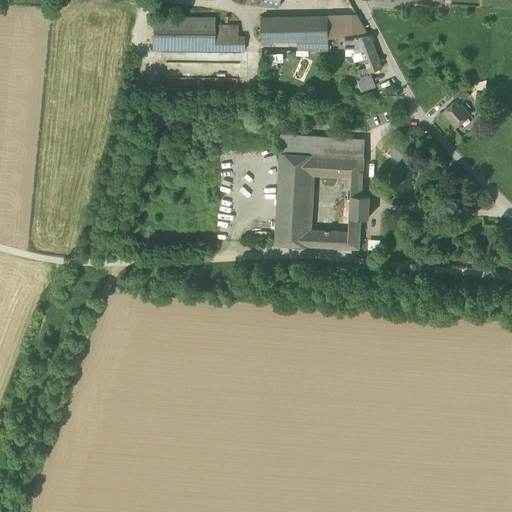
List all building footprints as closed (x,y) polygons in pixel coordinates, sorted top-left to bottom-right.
[(261,17),(261,42),(328,40),(328,38),(328,18),(328,16),(261,17)] [(368,35),(358,16),(328,18),(328,38),(336,36),(339,36),(360,36),(368,35)] [(238,25),(214,25),(214,18),(153,17),(153,49),(214,50),(244,50),(244,37),(237,37),(238,25)] [(368,35),(360,36),(360,45),(364,59),(365,61),(367,66),(367,67),(368,71),(369,71),(381,67),(369,35),(368,35)] [(339,46),(345,46),(360,45),(360,36),(339,36),(339,37),(339,46)] [(364,59),(360,45),(345,46),(345,56),(352,56),(354,62),(364,59)] [(278,61),(281,62),(282,53),(269,53),(269,67),(278,67),(278,61)] [(233,70),(233,65),(176,63),(175,70),(213,71),(213,74),(229,74),(229,70),(233,70)] [(358,70),(361,80),(371,76),(369,71),(368,71),(367,67),(358,70)] [(357,81),(361,91),(375,86),(372,76),(371,76),(361,80),(357,81)] [(457,99),(460,103),(469,95),(462,86),(452,95),(456,100),(457,99)] [(443,111),(456,126),(470,114),(460,103),(457,99),(456,100),(443,111)] [(280,133),(279,152),(313,154),(364,157),(365,139),(280,133)] [(309,229),(312,175),(313,154),(279,152),(274,244),(308,246),(309,229)] [(364,157),(313,154),(312,175),(345,177),(352,177),(352,170),(363,171),(364,157)] [(352,170),(352,177),(351,188),(351,194),(362,195),(363,171),(352,170)] [(369,195),(362,195),(351,194),(350,203),(348,206),(347,210),(350,211),(350,217),(361,217),(368,218),(369,195)] [(349,231),(331,230),(330,247),(359,248),(361,217),(350,217),(349,231)] [(320,230),(309,229),(308,246),(320,246),(320,230)] [(331,230),(320,230),(320,246),(330,247),(331,230)]
